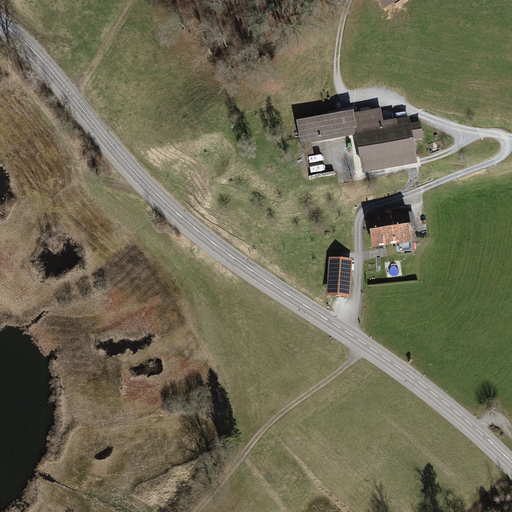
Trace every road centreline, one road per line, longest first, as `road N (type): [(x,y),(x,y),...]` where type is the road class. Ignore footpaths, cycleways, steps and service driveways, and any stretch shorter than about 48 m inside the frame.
road 1 (secondary): [(0,21),(170,207),(409,374),(511,462)]
road 2 (track): [(350,334),(364,208),(498,158),(507,139)]
road 3 (track): [(507,139),(344,93),(337,51),(349,0)]
road 4 (track): [(197,511),(268,425),(368,345)]
